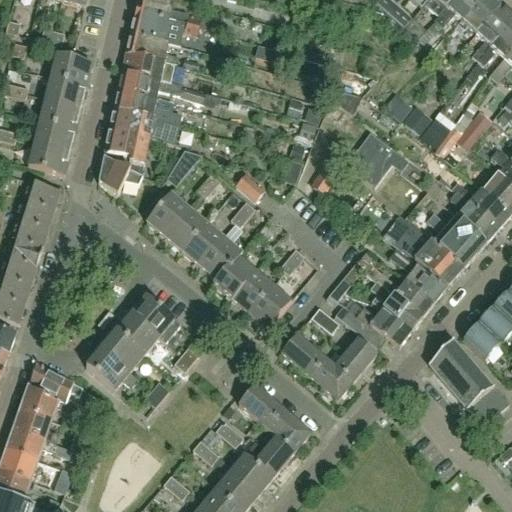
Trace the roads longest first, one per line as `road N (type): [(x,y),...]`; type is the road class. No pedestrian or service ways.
road 1 (residential): [(346,440),(151,270)]
road 2 (residential): [(79,215),(124,0)]
road 3 (residential): [(511,429),(469,463),(400,375)]
road 4 (residential): [(511,252),(400,375)]
road 5 (residential): [(34,350),(71,361),(151,270)]
road 6 (residential): [(34,350),(79,215)]
